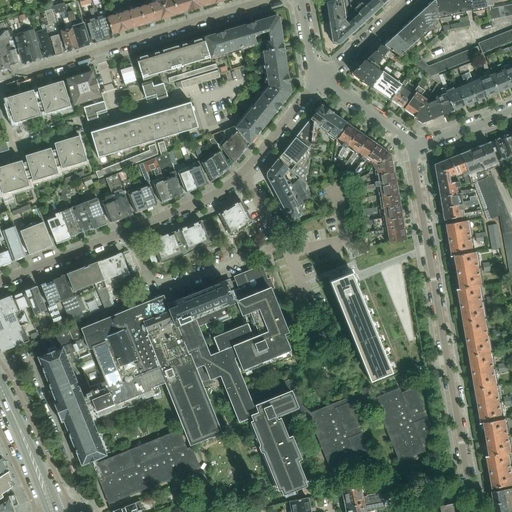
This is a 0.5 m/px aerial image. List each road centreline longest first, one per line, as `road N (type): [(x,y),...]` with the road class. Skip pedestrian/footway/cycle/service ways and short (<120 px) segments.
road 1 (residential): [(476,511),(414,144)]
road 2 (residential): [(0,282),(225,191),(243,176)]
road 3 (residential): [(277,0),(97,53)]
road 4 (secondary): [(51,511),(1,390)]
road 5 (residential): [(243,176),(323,80)]
